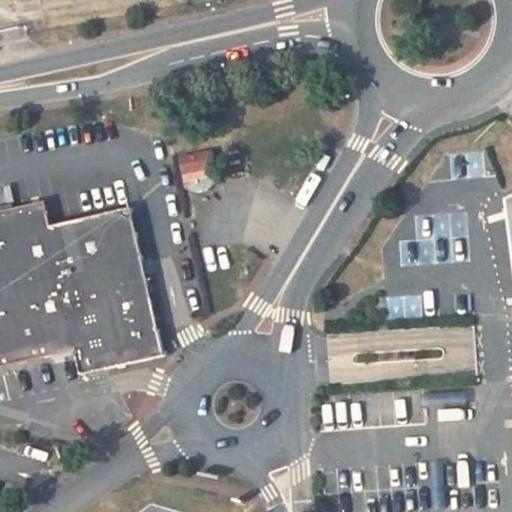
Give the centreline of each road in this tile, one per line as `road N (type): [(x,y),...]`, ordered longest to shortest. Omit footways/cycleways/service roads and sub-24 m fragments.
road 1 (primary): [(356,0),(0,74)]
road 2 (primary): [(0,101),(104,85),(292,38),(356,44)]
road 3 (unclassified): [(180,429),(188,447),(219,471),(257,470),(282,453),(295,422),(282,378)]
road 4 (unclassified): [(58,511),(180,429)]
